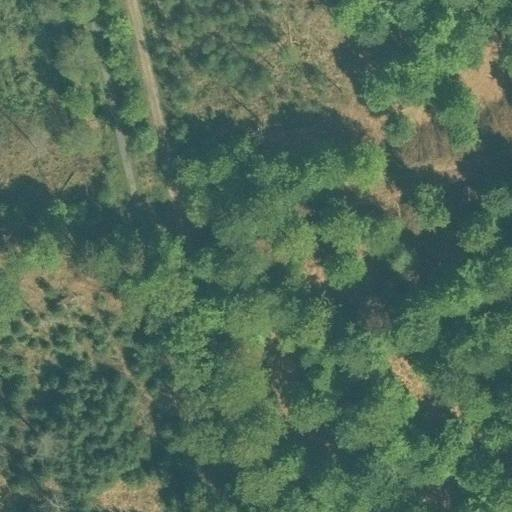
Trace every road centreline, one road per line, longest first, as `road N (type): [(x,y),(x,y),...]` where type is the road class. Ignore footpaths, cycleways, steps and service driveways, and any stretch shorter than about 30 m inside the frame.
road 1 (track): [(252,511),(130,0)]
road 2 (track): [(0,224),(186,238)]
